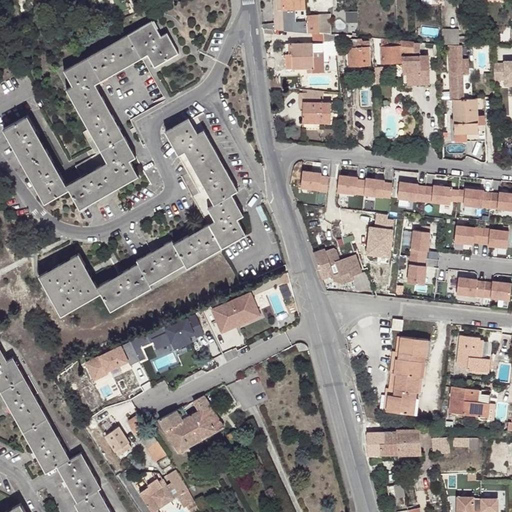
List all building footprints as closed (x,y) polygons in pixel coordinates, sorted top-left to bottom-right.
[(282,0),(285,30),(308,32),(306,15),(305,0),(282,0)] [(308,32),(330,34),(330,13),(306,15),(308,32)] [(179,55),(167,34),(161,38),(152,21),(64,70),(73,86),(68,89),(107,162),(66,184),(29,115),(4,128),(45,203),(70,190),(80,209),(139,176),(130,160),(136,157),(96,84),(147,56),(154,69),(179,55)] [(357,37),(350,36),(351,49),(349,50),(350,67),(370,66),(369,48),(363,48),(362,40),(357,41),(357,37)] [(413,42),(410,42),(381,39),(382,66),(402,65),(402,53),(413,52),(413,42)] [(285,68),(289,68),(295,68),(313,68),(314,42),(290,42),(289,55),(285,55),(285,68)] [(447,45),(448,70),(450,97),(452,97),(454,131),(478,131),(477,112),(477,95),(463,95),(462,70),(466,69),(464,55),(460,55),(460,45),(447,45)] [(420,58),(420,55),(414,55),(413,52),(402,53),(402,65),(402,76),(403,87),(429,87),(429,58),(420,58)] [(504,63),(494,64),(494,80),(505,79),(505,86),(511,85),(511,60),(504,61),(504,63)] [(280,78),(268,79),(269,86),(281,88),(280,78)] [(324,103),(324,92),(306,91),(306,92),(299,92),(299,103),(302,103),(302,109),(302,120),(313,120),(313,123),(331,124),(330,103),(324,103)] [(478,131),(454,131),(454,140),(485,139),(483,112),(477,112),(478,131)] [(198,134),(191,121),(166,134),(177,155),(184,151),(213,205),(208,209),(215,221),(174,243),(173,240),(137,260),(139,263),(98,285),(80,252),(40,274),(63,315),(102,293),(112,311),(153,288),(152,285),(186,266),(188,268),(248,235),(238,219),(244,216),(232,195),(238,192),(204,130),(198,134)] [(386,142),(377,143),(378,153),(386,154),(386,142)] [(321,172),(303,170),(301,186),(320,188),(320,190),(327,191),(328,176),(321,175),(321,172)] [(358,176),(339,174),(337,192),(364,195),(365,179),(358,178),(358,176)] [(385,179),(366,177),(364,195),(390,198),(392,182),(384,181),(385,179)] [(418,183),(399,181),(398,197),(451,203),(453,187),(433,185),(433,186),(418,185),(418,183)] [(485,190),(466,188),(464,205),(511,210),(511,193),(500,192),(499,193),(485,192),(485,190)] [(510,231),(457,226),(455,243),(474,245),(474,243),(489,244),(489,246),(508,247),(510,231)] [(430,232),(414,230),(408,284),(424,285),(427,266),(425,266),(427,251),(428,251),(430,232)] [(325,249),(313,253),(322,280),(331,277),(345,271),(341,260),(337,250),(335,249),(326,251),(325,249)] [(357,255),(341,260),(345,271),(331,277),(335,284),(343,286),(355,281),(354,277),(363,273),(357,255)] [(478,278),(459,276),(457,292),(510,298),(511,281),(493,279),(493,281),(478,280),(478,278)] [(249,291),(211,308),(221,331),(260,313),(249,291)] [(194,313),(164,327),(165,331),(150,338),(155,348),(170,342),(174,349),(191,341),(189,336),(187,334),(193,331),(194,334),(195,336),(203,333),(194,313)] [(395,320),(395,323),(394,330),(403,330),(404,320),(395,320)] [(490,351),(490,340),(482,338),(482,336),(462,334),(459,366),(469,367),(469,369),(492,370),(493,352),(490,351)] [(398,396),(403,337),(400,337),(398,353),(395,353),(392,389),(389,389),(387,412),(391,412),(392,395),(398,396)] [(430,339),(403,337),(398,396),(392,395),(391,412),(419,414),(421,392),(423,392),(425,361),(423,361),(424,355),(428,356),(430,339)] [(129,366),(139,361),(130,341),(85,362),(93,379),(107,373),(106,371),(120,364),(119,362),(126,359),(129,366)] [(8,358),(0,344),(0,387),(48,470),(58,464),(78,500),(75,501),(81,511),(113,511),(100,487),(103,485),(82,450),(72,456),(14,355),(8,358)] [(122,369),(129,366),(126,359),(119,362),(120,364),(122,369)] [(485,415),(484,419),(496,420),(497,403),(492,402),(493,393),(481,392),(481,388),(454,386),(452,413),(485,415)] [(223,427),(203,395),(193,401),(198,411),(189,416),(183,406),(159,419),(178,452),(223,427)] [(150,444),(156,440),(138,413),(127,419),(145,447),(147,446),(150,444)] [(127,441),(117,425),(105,433),(115,449),(127,441)] [(396,431),(397,453),(397,454),(420,453),(419,428),(396,429),(396,431)] [(368,455),(381,454),(380,431),(366,432),(368,455)] [(380,431),(381,454),(397,453),(396,431),(380,431)] [(468,446),(467,437),(451,437),(452,446),(468,446)] [(477,437),(467,437),(468,446),(476,446),(477,437)] [(231,441),(237,452),(243,449),(237,438),(231,441)] [(447,438),(432,438),(432,454),(448,452),(447,438)] [(147,446),(156,460),(165,454),(156,440),(150,444),(147,446)] [(170,462),(165,454),(156,460),(162,468),(170,462)] [(178,495),(187,511),(195,506),(193,502),(187,489),(188,488),(175,469),(167,474),(171,482),(163,487),(157,478),(147,484),(148,486),(139,491),(151,511),(158,508),(178,495)] [(401,485),(393,486),(396,499),(404,498),(401,485)] [(393,486),(386,486),(389,500),(396,499),(393,486)] [(473,498),(457,497),(456,511),(497,511),(497,499),(481,499),(480,511),(476,511),(473,511),(473,498)] [(28,511),(22,501),(1,511),(28,511)]
